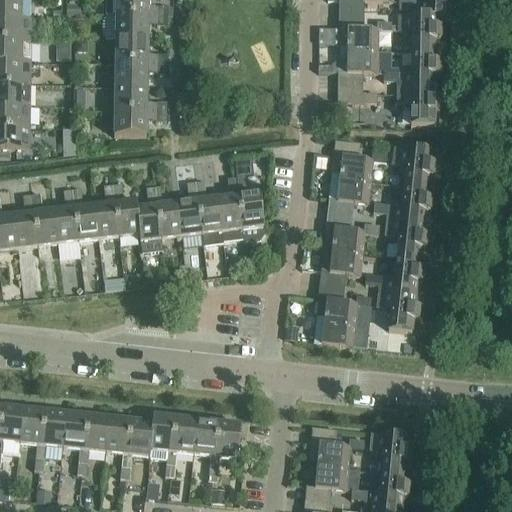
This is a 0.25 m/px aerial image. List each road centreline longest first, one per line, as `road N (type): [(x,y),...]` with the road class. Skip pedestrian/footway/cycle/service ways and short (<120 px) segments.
road 1 (residential): [(267,378),(276,293),(292,267),(310,0)]
road 2 (residential): [(0,347),(267,378)]
road 3 (residential): [(286,380),(425,393)]
road 4 (residential): [(286,380),(274,511)]
